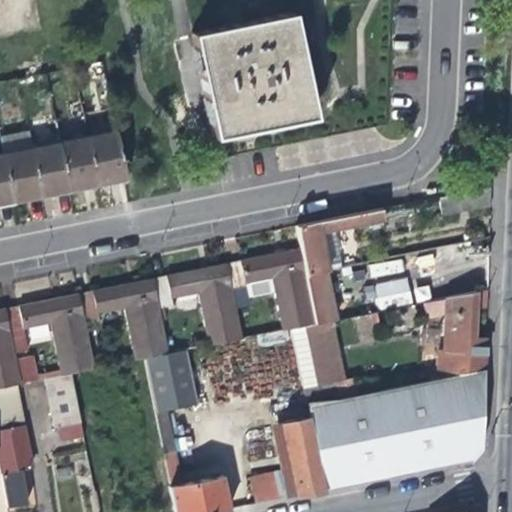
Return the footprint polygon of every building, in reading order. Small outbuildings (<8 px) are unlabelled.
[(213,133),(311,113),(292,12),(255,20),(238,23),(192,32),(213,133)] [(116,129),(87,135),(97,185),(110,182),(126,179),(116,129)] [(0,139),(0,141),(2,153),(12,202),(27,199),(42,196),(31,146),(29,133),(0,139)] [(87,135),(59,141),(69,190),(84,187),(97,185),(87,135)] [(59,141),(31,146),(42,196),(56,193),(69,190),(59,141)] [(2,153),(0,153),(0,204),(1,204),(12,202),(2,153)] [(441,215),(489,204),(490,187),(437,198),(441,215)] [(296,226),(301,252),(305,276),(327,271),(338,269),(343,268),(341,253),(336,230),(385,220),(383,209),(296,226)] [(291,329),(315,325),(305,276),(301,252),(278,256),(226,267),(232,298),(246,295),(247,302),(275,297),(281,332),(291,329)] [(402,262),(375,263),(376,275),(403,273),(402,262)] [(240,340),(234,312),(232,298),(226,267),(200,272),(151,281),(156,306),(158,313),(172,311),(170,303),(197,297),(207,347),(240,340)] [(332,296),(327,271),(305,276),(315,325),(337,320),(332,296)] [(372,285),(379,310),(413,300),(406,276),(372,285)] [(126,286),(78,296),(83,320),(84,328),(99,325),(97,317),(124,312),(134,362),(144,360),(167,355),(158,313),(156,306),(151,281),(126,286)] [(483,368),(484,338),(471,338),(474,292),(444,298),(442,352),(438,352),(436,378),(483,368)] [(248,309),(247,302),(246,295),(232,298),(234,312),(248,309)] [(50,326),(60,377),(70,375),(93,370),(84,328),(83,320),(78,296),(45,302),(2,311),(9,342),(24,339),(22,332),(50,326)] [(0,389),(14,386),(17,386),(9,342),(2,311),(0,311),(0,389)] [(314,327),(294,332),(307,400),(327,396),(314,327)] [(185,351),(167,355),(144,360),(147,374),(172,511),(207,511),(228,508),(222,475),(199,479),(181,482),(167,411),(196,405),(185,351)] [(245,369),(230,371),(227,357),(198,362),(207,410),(251,402),(245,369)] [(436,378),(306,404),(308,418),(314,445),(322,489),(346,484),(471,458),(476,452),(480,446),(481,412),(482,392),(483,368),(436,378)] [(60,377),(46,380),(56,429),(57,429),(80,425),(70,375),(60,377)] [(30,469),(14,386),(0,389),(0,477),(6,510),(26,505),(22,485),(19,471),(30,469)] [(253,503),(322,489),(314,445),(308,418),(293,421),(292,416),(281,418),(282,423),(279,424),(288,470),(249,478),(253,503)] [(80,425),(57,429),(59,444),(83,440),(81,431),(80,425)]
